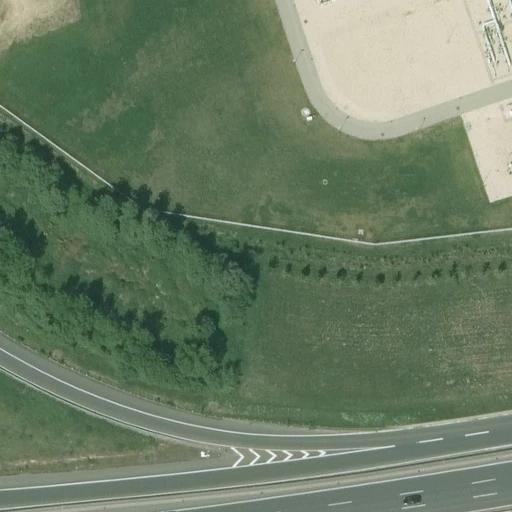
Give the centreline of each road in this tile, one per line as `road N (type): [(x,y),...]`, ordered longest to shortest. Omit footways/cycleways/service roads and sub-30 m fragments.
road 1 (motorway): [(399,453),(181,431),(96,405),(0,358)]
road 2 (motorway): [(399,453),(0,499)]
road 3 (motorway): [(511,484),(332,511)]
